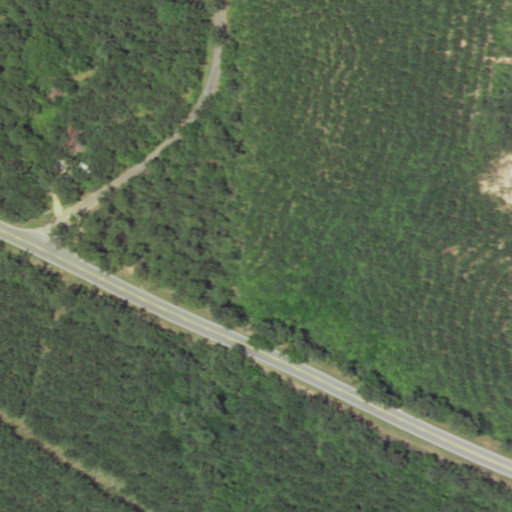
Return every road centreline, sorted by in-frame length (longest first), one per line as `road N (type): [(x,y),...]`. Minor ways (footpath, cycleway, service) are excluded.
road 1 (primary): [(511,473),(0,235)]
road 2 (residential): [(215,0),(218,46),(200,106),(147,161),(33,251)]
